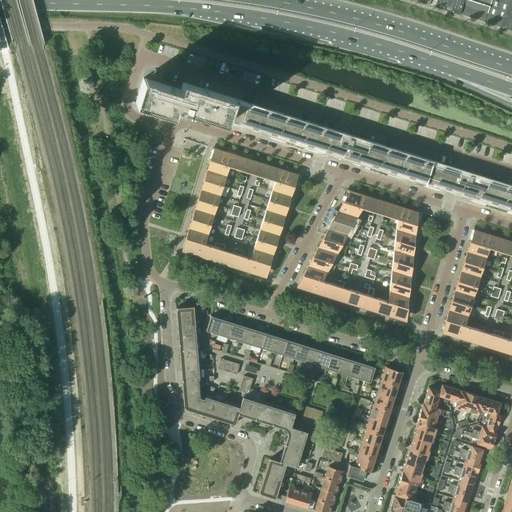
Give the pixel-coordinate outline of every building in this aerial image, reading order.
[(435,0),(434,6),(459,13),(463,0),(435,0)] [(463,0),(459,13),(484,21),(490,0),(463,0)] [(511,0),(490,0),(484,21),(488,23),(511,30),(511,0)] [(180,89),(143,78),(136,102),(145,105),(174,114),(175,111),(176,106),(511,211),(511,184),(183,82),(181,87),(180,89)] [(210,160),(223,164),(227,152),(214,148),(210,160)] [(242,157),(227,152),(223,164),(229,166),(238,169),(242,157)] [(229,166),(223,164),(210,160),(207,170),(226,176),(229,166)] [(285,170),(270,165),(266,178),(275,181),(281,183),(285,170)] [(226,176),(207,170),(204,179),(223,185),(226,176)] [(298,174),(285,170),(281,183),(294,187),(298,174)] [(220,195),(223,185),(204,179),(201,189),(220,195)] [(294,187),(281,183),(275,181),(272,190),(291,196),(294,187)] [(220,195),(201,189),(198,199),(217,205),(220,195)] [(272,190),(269,200),(288,206),(291,196),(272,190)] [(342,202),(357,206),(361,194),(349,190),(342,202)] [(374,198),(361,194),(357,206),(362,208),(370,211),(374,198)] [(214,215),(217,205),(198,199),(195,209),(214,215)] [(288,206),(269,200),(266,209),(285,216),(288,206)] [(362,208),(357,206),(342,202),(338,211),(357,217),(362,208)] [(402,221),(406,208),(393,204),(389,216),(397,219),(402,221)] [(418,212),(406,208),(402,221),(416,225),(418,212)] [(214,215),(195,209),(192,218),(211,224),(214,215)] [(266,209),(263,219),(282,225),(285,216),(266,209)] [(338,211),(333,220),(352,226),(357,217),(338,211)] [(208,234),(211,224),(192,218),(189,228),(208,234)] [(282,225),(263,219),(260,229),(279,235),(282,225)] [(416,225),(402,221),(397,219),(396,229),(415,235),(416,225)] [(352,226),(333,220),(328,229),(347,235),(352,226)] [(208,234),(189,228),(186,237),(202,242),(205,243),(208,234)] [(260,229),(257,239),(276,245),(279,235),(260,229)] [(328,229),(323,238),(342,244),(347,235),(328,229)] [(395,239),(414,245),(415,235),(396,229),(395,239)] [(488,234),(474,229),(470,241),(484,246),(488,234)] [(488,234),(484,246),(498,251),(502,238),(488,234)] [(198,255),(202,242),(186,237),(182,250),(198,255)] [(342,244),(323,238),(318,247),(337,253),(342,244)] [(276,245),(257,239),(253,248),(273,254),(276,245)] [(413,256),(414,245),(395,239),(394,250),(413,256)] [(205,243),(202,242),(198,255),(212,260),(219,248),(205,243)] [(489,248),(482,246),(470,242),(467,251),(486,257),(489,248)] [(318,247),(313,256),(332,262),(337,253),(318,247)] [(251,258),(254,259),(270,264),(273,254),(253,248),(251,258)] [(392,260),(412,266),(413,256),(394,250),(392,260)] [(486,257),(467,251),(464,261),(483,267),(486,257)] [(234,266),(250,271),(254,259),(251,258),(238,254),(238,255),(234,266)] [(332,262),(313,256),(308,265),(327,271),(332,262)] [(270,264),(254,259),(250,271),(266,276),(270,264)] [(411,276),(412,266),(392,260),(391,270),(411,276)] [(480,277),(483,267),(464,261),(461,271),(480,277)] [(303,275),(318,279),(322,281),(322,280),(327,271),(308,265),(303,275)] [(390,281),(410,287),(411,276),(391,270),(390,281)] [(480,277),(461,271),(458,280),(477,286),(480,277)] [(314,291),(318,279),(303,275),(296,286),(314,291)] [(318,279),(314,291),(329,296),(335,285),(335,284),(322,280),(322,281),(318,279)] [(474,296),(477,286),(458,280),(454,290),(474,296)] [(408,297),(410,287),(390,281),(389,291),(408,297)] [(346,302),(360,306),(367,294),(350,289),(346,302)] [(474,296),(454,290),(451,300),(471,306),(474,296)] [(393,302),(407,307),(408,297),(389,291),(388,301),(393,302)] [(389,315),(393,302),(388,301),(377,297),(373,310),(389,315)] [(468,316),(471,306),(451,300),(448,309),(468,316)] [(406,320),(407,307),(393,302),(389,315),(406,320)] [(176,309),(177,316),(194,315),(193,306),(178,307),(177,307),(177,308),(176,308),(176,309)] [(468,316),(448,309),(445,319),(465,325),(468,316)] [(177,325),(194,324),(194,318),(194,315),(177,316),(177,319),(177,325)] [(206,330),(217,334),(222,319),(211,316),(206,330)] [(228,337),(233,323),(222,319),(217,334),(228,337)] [(457,336),(461,324),(445,319),(441,332),(457,336)] [(239,341),(243,326),(233,323),(228,337),(239,341)] [(194,324),(177,325),(178,334),(195,333),(194,324)] [(472,341),(479,329),(461,324),(457,336),(472,341)] [(250,344),(254,329),(243,326),(239,341),(250,344)] [(261,348),(265,333),(254,329),(250,344),(261,348)] [(195,333),(178,334),(178,335),(179,343),(196,342),(195,334),(195,333)] [(261,348),(271,351),(276,336),(265,333),(261,348)] [(494,348),(510,353),(511,345),(511,339),(498,335),(494,348)] [(271,351),(282,354),(287,340),(276,336),(271,351)] [(282,354),(293,358),(298,343),(287,340),(282,354)] [(196,342),(179,343),(179,348),(179,352),(197,351),(196,347),(196,342)] [(293,358),(304,361),(309,346),(298,343),(293,358)] [(304,361),(315,365),(320,350),(309,346),(304,361)] [(330,353),(320,350),(315,365),(326,368),(330,353)] [(197,351),(179,352),(180,361),(197,360),(197,351)] [(326,368),(337,371),(341,357),(330,353),(326,368)] [(337,371),(347,375),(352,360),(341,357),(337,371)] [(197,360),(180,361),(180,362),(181,370),(198,369),(197,361),(197,360)] [(347,375),(358,378),(363,363),(352,360),(347,375)] [(255,374),(257,365),(246,363),(244,372),(255,374)] [(375,367),(363,363),(358,378),(370,382),(375,367)] [(385,366),(381,379),(397,384),(400,374),(399,371),(385,366)] [(198,369),(181,370),(181,375),(182,379),(197,378),(199,378),(198,374),(198,369)] [(197,378),(182,379),(182,389),(183,390),(191,389),(190,388),(198,387),(197,378)] [(381,379),(378,391),(393,396),(397,384),(381,379)] [(442,384),(441,388),(439,395),(444,397),(443,400),(448,402),(450,398),(450,400),(453,400),(457,389),(442,384)] [(196,394),(199,393),(198,388),(198,387),(190,388),(191,389),(183,390),(184,404),(184,405),(184,406),(185,407),(186,408),(186,409),(187,409),(188,409),(191,410),(196,394)] [(436,404),(439,395),(441,388),(440,387),(437,389),(428,387),(423,404),(443,410),(444,406),(436,404)] [(471,393),(457,389),(453,400),(454,401),(452,406),(455,406),(453,413),(455,414),(457,408),(459,409),(460,408),(466,409),(471,393)] [(378,391),(374,403),(389,408),(393,396),(378,391)] [(196,394),(191,410),(200,413),(205,399),(199,398),(199,393),(196,394)] [(479,409),(481,409),(485,398),(471,393),(466,409),(473,412),(473,413),(475,414),(474,416),(477,417),(479,409)] [(205,399),(200,413),(209,416),(214,399),(205,397),(205,399)] [(238,414),(255,419),(260,403),(242,397),(239,407),(238,414)] [(500,402),(485,398),(481,409),(490,412),(496,414),(500,402)] [(214,399),(209,416),(210,416),(218,419),(223,402),(215,400),(214,399)] [(223,402),(218,419),(226,421),(231,405),(223,402)] [(270,424),(275,407),(260,403),(255,419),(270,424)] [(374,403),(370,415),(386,420),(389,408),(374,403)] [(419,414),(435,420),(437,413),(439,413),(439,411),(445,413),(445,410),(443,410),(423,404),(422,403),(419,414)] [(235,423),(238,414),(239,407),(231,405),(226,421),(234,424),(235,424),(235,423)] [(286,430),(287,431),(291,427),(290,426),(294,413),(275,407),(270,424),(281,427),(282,427),(283,428),(284,428),(285,429),(286,430)] [(501,415),(496,414),(490,412),(485,427),(496,431),(501,415)] [(415,426),(416,427),(439,433),(440,431),(435,429),(435,427),(433,426),(435,420),(419,414),(415,426)] [(370,415),(366,427),(382,432),(386,420),(370,415)] [(497,431),(496,431),(485,427),(482,426),(480,431),(475,429),(473,433),(494,440),(497,431)] [(285,443),(301,449),(307,432),(301,430),(296,429),(291,427),(287,431),(287,432),(287,433),(287,435),(287,436),(287,437),(287,438),(285,443)] [(366,427),(362,439),(378,444),(382,432),(366,427)] [(438,436),(439,433),(416,427),(413,437),(429,442),(431,435),(432,436),(433,434),(438,436)] [(472,437),(478,439),(476,444),(491,449),(494,440),(473,433),(472,437)] [(428,450),(426,449),(429,442),(413,437),(409,449),(432,456),(433,454),(427,452),(428,450)] [(378,444),(362,439),(358,452),(374,457),(378,444)] [(296,467),(301,449),(285,443),(279,461),(286,464),(296,467)] [(470,445),(468,450),(460,448),(458,452),(481,459),(484,450),(470,445)] [(431,458),(432,456),(409,449),(406,460),(422,465),(424,458),(426,459),(426,456),(431,458)] [(358,452),(355,464),(370,469),(374,457),(358,452)] [(479,468),(481,459),(458,452),(457,455),(465,458),(464,463),(479,468)] [(282,475),(286,464),(279,461),(270,458),(269,458),(269,459),(265,470),(282,475)] [(419,472),(422,465),(406,460),(402,471),(425,478),(426,476),(420,474),(421,472),(419,472)] [(476,476),(479,468),(464,463),(462,468),(454,466),(453,469),(476,476)] [(370,469),(355,464),(354,465),(349,464),(346,475),(362,480),(365,470),(370,471),(370,469)] [(329,466),(325,477),(340,482),(343,470),(329,466)] [(460,476),(458,480),(473,485),(476,476),(453,469),(452,473),(460,476)] [(278,488),(282,475),(265,470),(261,483),(278,488)] [(399,483),(415,488),(417,481),(418,481),(419,479),(425,480),(425,478),(402,471),(399,483)] [(325,477),(321,488),(336,493),(340,482),(325,477)] [(470,494),(473,485),(458,480),(457,485),(449,483),(448,487),(470,494)] [(275,498),(278,488),(261,483),(259,491),(259,492),(259,493),(260,493),(275,498)] [(412,495),(415,488),(399,483),(398,485),(395,494),(418,501),(419,499),(413,497),(414,495),(412,495)] [(296,504),(300,489),(289,486),(285,501),(296,504)] [(454,493),(453,498),(468,503),(470,494),(448,487),(447,490),(454,493)] [(321,488),(318,499),(333,504),(336,493),(321,488)] [(296,504),(307,508),(312,493),(300,489),(296,504)] [(418,501),(395,494),(394,494),(393,497),(390,506),(389,510),(393,511),(392,511),(418,511),(421,502),(418,501)] [(465,511),(468,503),(453,498),(451,503),(444,500),(442,504),(465,511)] [(330,511),(333,504),(318,499),(314,510),(320,511),(330,511)]
